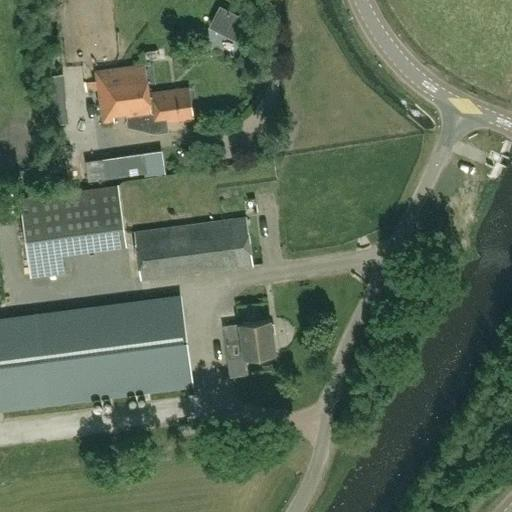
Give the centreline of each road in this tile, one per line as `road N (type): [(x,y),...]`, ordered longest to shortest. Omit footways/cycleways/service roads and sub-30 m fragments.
road 1 (unclassified): [(294,511),(316,465),(339,366),(464,107)]
road 2 (tertiary): [(464,107),(395,57),(360,0)]
